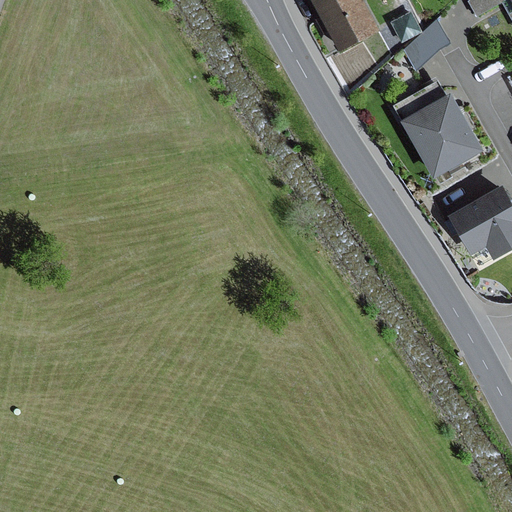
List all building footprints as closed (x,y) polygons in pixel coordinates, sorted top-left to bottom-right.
[(356,0),(305,0),(317,21),(314,23),(322,36),(325,34),(336,55),(375,34),(356,0)] [(511,0),(470,0),(467,4),(476,19),(500,6),(507,1),(511,10),(511,0)] [(511,10),(507,1),(500,6),(511,26),(511,10)] [(435,21),(402,51),(415,74),(438,52),(449,45),(435,21)] [(399,124),(397,125),(430,184),(481,155),(448,97),(445,98),(436,83),(390,109),(399,124)] [(511,211),(500,191),(447,221),(469,259),(473,257),(483,251),(489,262),(490,264),(511,251),(511,211)] [(483,251),(473,257),(479,267),(489,262),(483,251)]
